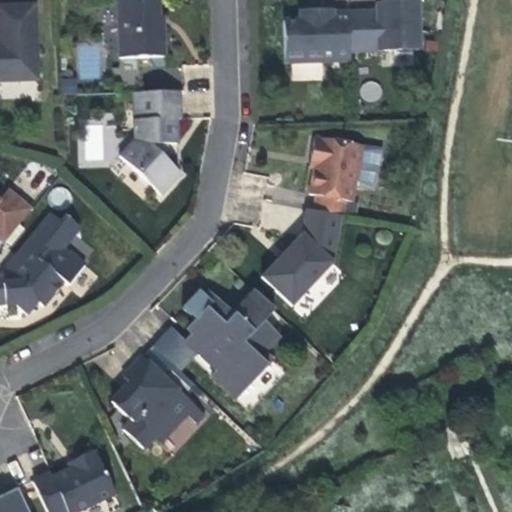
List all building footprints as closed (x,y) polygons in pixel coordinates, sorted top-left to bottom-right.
[(158,27),(158,17),(158,0),(116,1),(118,59),(141,58),(163,57),(162,27),(158,27)] [(347,11),(349,52),(419,50),(417,0),(404,0),(405,4),(387,5),(375,5),(375,11),(347,11)] [(0,81),(37,80),(34,6),(0,6),(0,81)] [(299,20),(283,21),(284,63),(349,61),(349,52),(347,11),(331,12),(331,11),(322,11),(318,15),(318,19),(299,20)] [(299,12),(299,20),(318,19),(318,15),(322,11),(311,11),(299,12)] [(141,58),(118,59),(119,94),(132,93),(142,93),(141,58)] [(75,95),(74,81),(61,82),(62,96),(75,95)] [(176,120),(180,120),(179,92),(142,93),(132,93),(134,140),(118,157),(160,196),(180,174),(178,172),(176,120)] [(381,150),(314,138),(308,167),(313,168),(308,195),(315,196),(312,211),(342,216),(345,201),(351,202),(354,187),(371,190),(374,173),(377,173),(381,150)] [(0,199),(0,242),(3,244),(31,210),(7,190),(0,199)] [(334,265),(342,216),(312,211),(307,210),(302,236),(261,278),(291,307),(334,265)] [(0,304),(4,304),(5,306),(15,305),(27,315),(37,302),(42,307),(62,282),(68,287),(86,265),(64,248),(80,228),(66,217),(61,223),(51,214),(1,275),(1,277),(0,277),(0,304)] [(264,351),(275,339),(260,325),(273,311),(254,293),(232,315),(208,292),(202,298),(197,292),(182,307),(195,319),(202,312),(207,317),(192,332),(185,340),(199,353),(205,345),(218,357),(212,363),(217,368),(211,375),(235,399),(273,360),(264,351)] [(195,319),(187,327),(192,332),(207,317),(202,312),(195,319)] [(185,340),(170,327),(152,347),(180,373),(199,353),(185,340)] [(319,359),(309,349),(299,359),(309,369),(319,359)] [(203,414),(142,357),(123,377),(130,383),(135,388),(129,394),(124,389),(110,404),(131,423),(123,430),(143,449),(155,436),(161,441),(186,414),(195,423),(203,414)] [(135,388),(130,383),(124,389),(129,394),(135,388)] [(77,511),(115,495),(94,452),(74,462),(76,467),(70,470),(52,479),(50,475),(32,484),(45,511),(77,511)] [(76,467),(74,462),(67,465),(70,470),(76,467)] [(0,511),(27,511),(17,489),(0,497),(0,511)]
